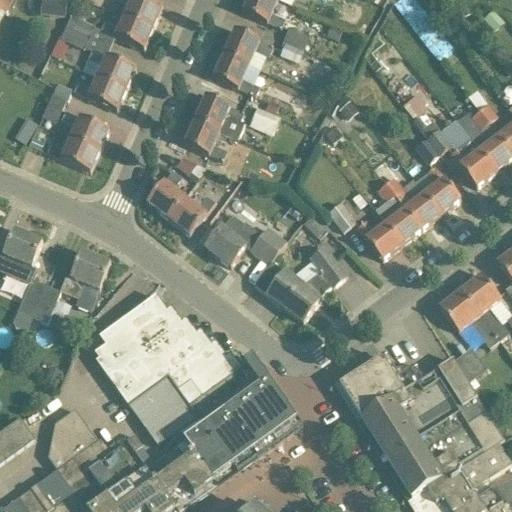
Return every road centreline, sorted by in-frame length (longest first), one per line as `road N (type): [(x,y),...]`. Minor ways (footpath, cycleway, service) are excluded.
road 1 (residential): [(298,370),(511,217)]
road 2 (residential): [(107,225),(208,0)]
road 3 (residential): [(298,370),(107,225)]
road 4 (residential): [(316,440),(217,511)]
